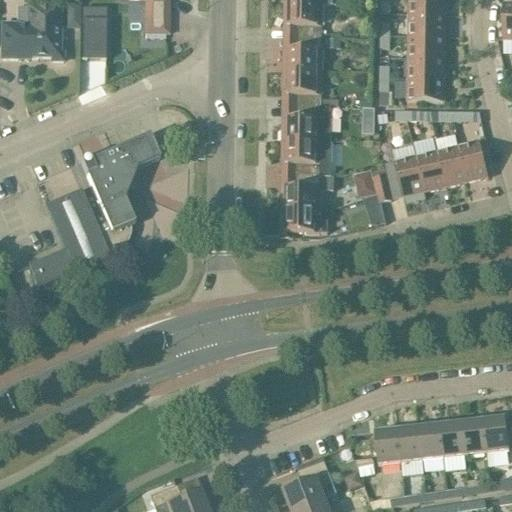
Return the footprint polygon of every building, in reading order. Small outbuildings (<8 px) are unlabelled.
[(129,0),(129,2),(145,2),(145,36),(170,36),(170,0),(164,0),(163,0),(129,0)] [(409,0),(409,17),(446,18),(446,0),(409,0)] [(381,17),(390,17),(390,4),(382,4),(381,17)] [(503,42),(511,42),(511,5),(503,6),(503,42)] [(323,6),(285,6),(284,27),(297,28),(297,40),(322,41),(322,29),(323,29),(323,6)] [(409,39),(446,40),(446,18),(409,17),(409,39)] [(105,63),(106,23),(82,23),(81,63),(105,63)] [(1,26),(1,61),(18,62),(18,60),(51,60),(51,64),(63,64),(63,56),(60,56),(60,28),(18,28),(18,26),(1,26)] [(381,38),(390,39),(390,26),(381,26),(381,38)] [(381,38),(381,51),(390,51),(390,39),(381,38)] [(408,61),(445,61),(446,40),(409,39),(408,61)] [(322,41),(297,40),(297,51),(284,51),(284,75),(322,75),(322,53),(322,41)] [(445,83),(445,61),(408,61),(408,82),(445,83)] [(380,82),(389,82),(389,69),(380,69),(380,82)] [(322,75),(284,75),(283,96),(296,97),(296,109),(321,110),(321,109),(332,109),(332,102),(321,101),(321,98),(322,98),(322,75)] [(389,94),(389,82),(380,82),(380,94),(389,94)] [(445,83),(408,82),(408,109),(418,109),(418,104),(445,105),(445,83)] [(332,110),(321,110),(296,109),(296,120),(283,120),(282,144),(321,144),(321,117),(332,117),(332,110)] [(363,137),(375,137),(375,111),(363,111),(363,137)] [(408,124),(408,115),(396,115),(396,123),(408,124)] [(421,115),(408,115),(408,124),(421,124),(421,115)] [(453,124),(453,115),(440,115),(440,124),(453,124)] [(465,116),(453,115),(453,124),(465,124),(465,116)] [(45,208),(64,253),(29,268),(39,292),(111,261),(110,259),(116,256),(121,252),(126,248),(129,243),(131,238),(131,233),(131,229),(130,227),(135,225),(125,201),(128,193),(129,193),(130,193),(132,193),(133,192),(134,192),(134,191),(135,190),(135,189),(135,188),(135,187),(135,186),(134,185),(133,184),(132,183),(137,170),(160,161),(150,137),(92,162),(91,161),(89,160),(88,159),(86,159),(84,160),(83,161),(82,163),(82,164),(82,165),(82,167),(92,189),(82,194),(82,193),(45,208)] [(321,144),(282,144),(282,166),(295,167),(295,178),(321,179),(321,144)] [(467,185),(489,180),(480,144),(459,149),(467,185)] [(467,185),(459,149),(438,154),(446,190),(467,185)] [(446,190),(438,154),(417,159),(425,195),(446,190)] [(425,195),(417,159),(395,164),(403,200),(425,195)] [(386,177),(374,180),(380,205),(392,203),(386,177)] [(334,179),(321,179),(295,178),(295,190),(282,190),(281,212),(320,213),(320,193),(334,193),(334,179)] [(320,213),(281,212),(281,235),(320,236),(320,213)] [(483,423),(487,456),(510,453),(506,421),(483,423)] [(483,423),(462,426),(466,458),(487,456),(483,423)] [(466,458),(462,426),(441,428),(444,460),(466,458)] [(419,430),(423,463),(444,460),(441,428),(419,430)] [(397,433),(401,465),(423,463),(419,430),(397,433)] [(401,465),(397,433),(375,435),(379,468),(401,465)] [(360,477),(374,476),(373,461),(355,462),(358,471),(360,470),(360,477)] [(290,511),(296,511),(326,501),(318,480),(329,476),(325,464),(299,474),(303,486),(283,493),(290,511)] [(344,479),(349,492),(362,487),(358,474),(344,479)] [(490,487),(492,495),(501,493),(511,491),(511,480),(501,482),(502,485),(490,487)] [(490,487),(477,489),(478,497),(492,495),(490,487)] [(168,511),(208,511),(201,492),(181,500),(176,489),(150,499),(155,510),(166,506),(168,511)] [(449,501),(462,499),(461,491),(448,493),(449,501)] [(449,501),(448,493),(434,495),(435,503),(449,501)] [(406,507),(420,506),(418,497),(405,499),(406,507)] [(511,498),(500,500),(501,508),(511,506),(511,498)] [(406,507),(405,499),(391,502),(392,510),(406,507)] [(330,511),(326,501),(296,511),(330,511)] [(376,511),(392,510),(391,502),(371,505),(373,511),(376,511)] [(471,504),(471,511),(473,511),(486,510),(485,502),(471,504)]
